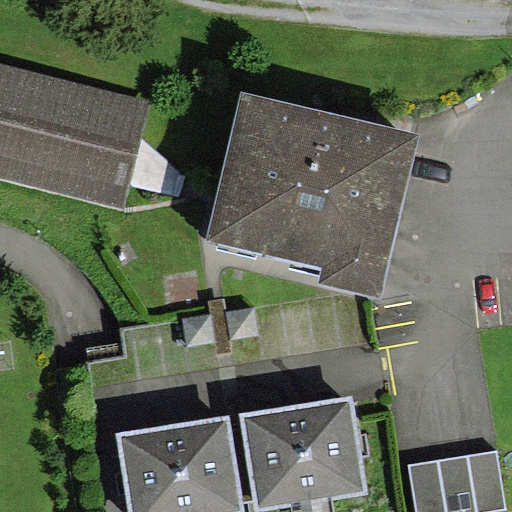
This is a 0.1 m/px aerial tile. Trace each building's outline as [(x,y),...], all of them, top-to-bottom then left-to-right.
[(147,101),(0,65),(0,174),(122,204),(147,101)] [(424,132),(253,91),(219,236),(334,263),(331,276),(387,289),(424,132)] [(354,403),(251,418),(265,507),(367,492),(354,403)] [(230,423),(128,438),(138,511),(241,511),(243,511),(230,423)] [(499,511),(489,452),(414,465),(421,511),(499,511)]
